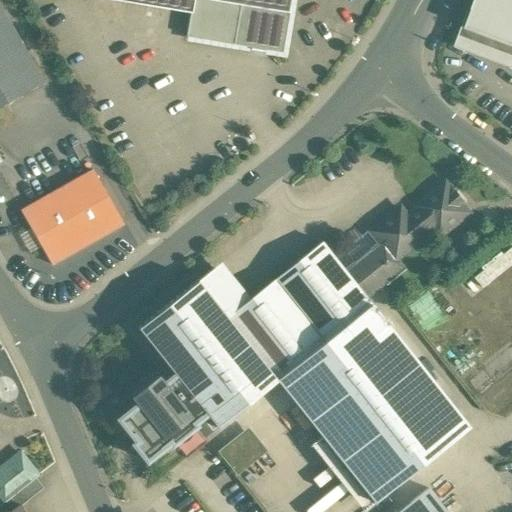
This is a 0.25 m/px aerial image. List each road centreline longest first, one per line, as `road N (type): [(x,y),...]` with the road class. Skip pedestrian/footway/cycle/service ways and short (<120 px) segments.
road 1 (residential): [(379,67),(298,149),(37,359)]
road 2 (residential): [(511,170),(379,67)]
road 3 (residential): [(37,359),(99,511)]
